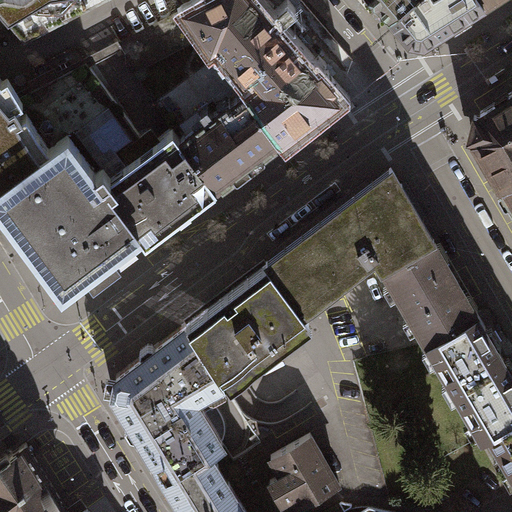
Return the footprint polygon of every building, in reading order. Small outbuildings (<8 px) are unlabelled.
[(0,0),(0,7),(25,38),(97,0),(0,0)] [(288,42),(252,0),(203,0),(188,8),(218,50),(222,47),(247,76),(252,72),(288,42)] [(378,0),(391,15),(407,0),(378,0)] [(484,3),(481,0),(407,0),(391,15),(410,38),(424,41),(484,3)] [(176,15),(121,43),(137,69),(193,39),(176,15)] [(316,73),(288,42),(252,72),(260,81),(247,92),(280,138),(329,101),(335,96),(331,91),(334,85),(321,70),(316,73)] [(217,185),(181,135),(174,124),(159,135),(152,124),(140,133),(86,60),(20,94),(8,74),(2,77),(0,75),(0,207),(30,257),(64,302),(147,240),(218,186),(217,185)] [(247,92),(246,90),(232,100),(230,98),(214,111),(208,103),(201,109),(206,116),(181,135),(217,185),(221,182),(223,185),(236,176),(234,173),(262,151),(265,154),(278,145),(275,142),(280,138),(247,92)] [(475,137),(474,140),(501,185),(511,178),(511,91),(481,111),(481,114),(474,112),(469,136),(475,137)] [(392,166),(267,261),(303,307),(377,251),(386,266),(434,238),(402,181),(401,181),(392,166)] [(511,178),(501,185),(511,203),(511,178)] [(474,306),(434,238),(386,266),(385,266),(425,335),(429,341),(430,341),(477,313),(478,312),(474,306)] [(258,268),(186,321),(225,380),(300,323),(310,316),(303,307),(267,261),(258,268)] [(511,417),(511,373),(477,313),(430,341),(484,434),(491,431),(491,430),(511,417)] [(214,386),(225,380),(186,321),(176,329),(155,345),(153,342),(141,351),(143,354),(116,374),(113,392),(131,420),(127,422),(135,435),(139,433),(187,511),(248,511),(229,481),(228,482),(218,465),(219,464),(210,450),(224,441),(196,397),(214,386)] [(511,466),(511,417),(491,430),(491,431),(511,466)] [(310,432),(271,454),(281,473),(270,479),(281,500),(293,493),(300,505),(339,482),(310,432)] [(74,511),(67,502),(25,443),(0,461),(0,511),(74,511)]
